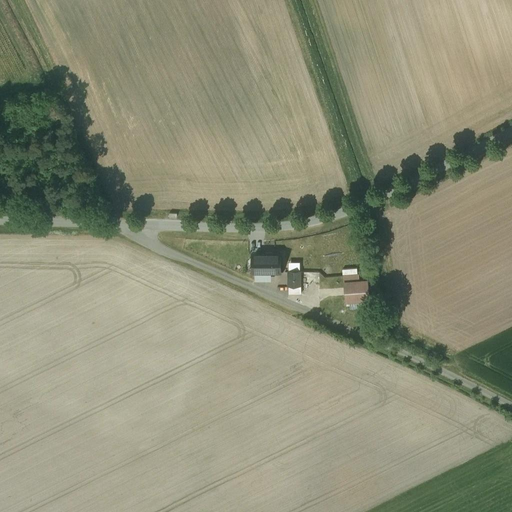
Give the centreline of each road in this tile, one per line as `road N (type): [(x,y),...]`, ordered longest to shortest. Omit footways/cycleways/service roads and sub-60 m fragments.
road 1 (unclassified): [(129,225),(152,244),(511,409)]
road 2 (unclassified): [(511,132),(389,194),(306,222),(129,225)]
road 3 (unclassified): [(129,225),(0,221)]
